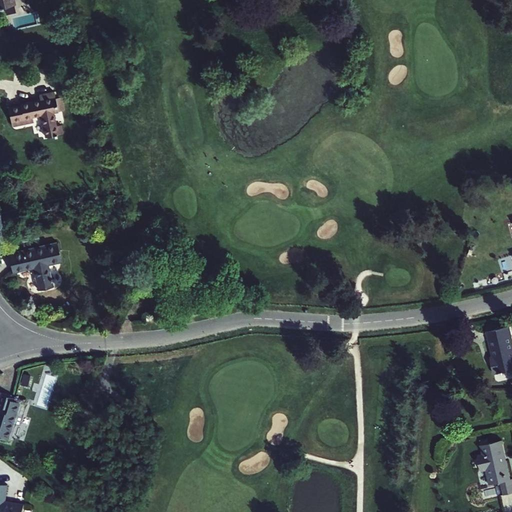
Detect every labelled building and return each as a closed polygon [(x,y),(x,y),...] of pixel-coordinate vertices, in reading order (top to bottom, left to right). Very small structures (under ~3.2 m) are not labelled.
[(20,0),(14,0),(15,4),(3,6),(4,13),(22,9),(20,0)] [(54,91),(39,94),(40,99),(21,103),(21,105),(8,108),(12,127),(33,122),(32,117),(41,116),(45,137),(63,133),(61,125),(58,125),(55,112),(62,111),(59,97),(55,98),(54,91)] [(27,252),(27,249),(8,253),(12,273),(33,268),(38,290),(53,287),(48,265),(61,262),(56,242),(42,245),(43,249),(27,252)] [(511,337),(509,326),(487,331),(494,356),(495,363),(492,363),(494,374),(511,369),(511,337)] [(0,437),(11,441),(16,424),(18,414),(24,416),(27,404),(17,401),(18,399),(0,393),(0,437)] [(18,414),(16,424),(21,425),(24,416),(18,414)] [(511,479),(502,441),(484,446),(486,456),(480,457),(483,471),(488,470),(492,485),(501,483),(504,495),(507,494),(511,492),(511,479)] [(0,511),(23,511),(25,504),(6,501),(8,485),(0,483),(0,511)]
